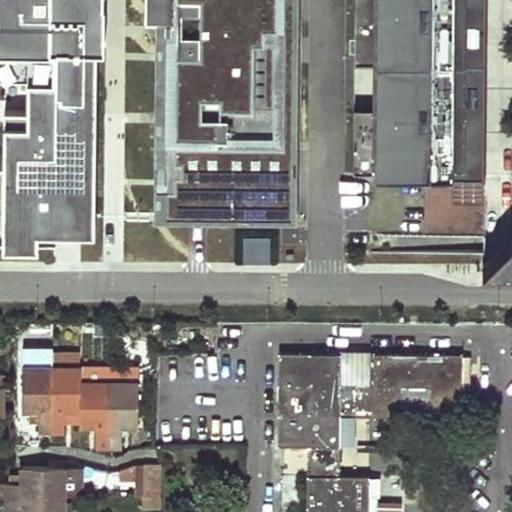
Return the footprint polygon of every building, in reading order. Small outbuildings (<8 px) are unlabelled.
[(39,231),(96,232),(98,48),(104,48),(104,0),(0,0),(0,82),(30,82),(29,123),(7,124),(5,246),(39,247),(39,231)] [(157,0),(155,219),(299,220),(300,0),(157,0)] [(355,0),(354,172),(376,172),(376,178),(484,178),(485,133),(485,85),(484,0),(355,0)] [(511,230),(480,262),(511,261),(511,230)] [(270,236),(245,237),(245,260),(270,259),(270,236)] [(339,382),(340,353),(278,352),(277,444),(306,444),(339,444),(339,413),(339,382)] [(79,366),(79,353),(20,353),(20,366),(79,366)] [(460,415),(461,354),(369,353),(369,383),(369,414),(400,415),(401,385),(428,385),(428,415),(460,415)] [(137,423),(137,381),(108,381),(79,381),(79,366),(20,366),(20,408),(27,408),(38,408),(37,420),(37,431),(61,430),(62,421),(62,408),(79,408),(79,421),(79,423),(95,423),(94,445),(120,446),(121,423),(137,423)] [(79,366),(79,381),(108,381),(108,366),(79,366)] [(369,414),(369,383),(339,382),(339,413),(369,414)] [(38,408),(27,408),(27,420),(37,420),(38,408)] [(62,421),(79,421),(79,408),(62,408),(62,421)] [(339,474),(339,444),(306,444),(306,474),(339,474)] [(143,461),(134,461),(133,495),(142,495),(143,461)] [(160,461),(143,461),(142,495),(159,496),(160,461)] [(62,466),(62,464),(19,465),(19,481),(0,481),(0,506),(19,506),(19,511),(61,511),(61,493),(62,466)] [(78,466),(62,466),(61,493),(77,493),(78,466)] [(367,511),(367,474),(339,474),(306,474),(306,511),(367,511)]
